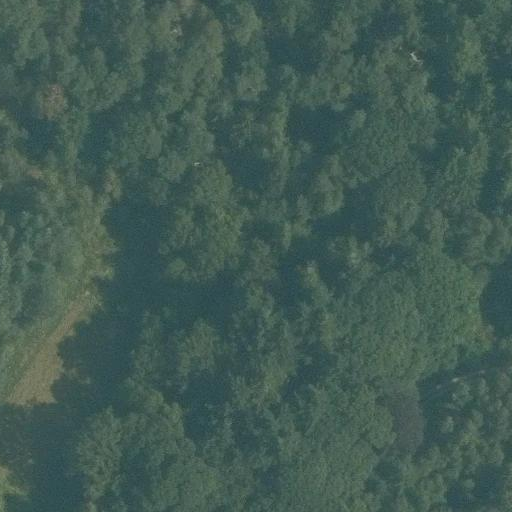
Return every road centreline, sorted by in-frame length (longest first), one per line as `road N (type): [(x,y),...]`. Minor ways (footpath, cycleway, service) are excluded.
road 1 (unknown): [(511,263),(459,270),(350,330),(256,401),(229,431),(216,511)]
road 2 (track): [(322,511),(395,415),(425,389),(511,376)]
